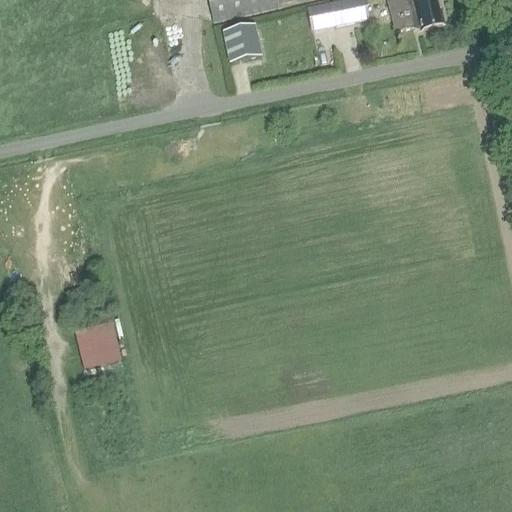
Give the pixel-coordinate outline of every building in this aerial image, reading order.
[(207,0),(213,26),(282,10),(281,7),(296,3),(297,4),(313,0),(207,0)] [(364,0),(363,0),(331,7),(336,29),(369,22),(364,0)] [(443,27),(445,25),(444,20),(442,19),(436,0),(404,0),(387,4),(395,36),(412,31),(412,30),(419,28),(421,34),(444,29),(443,27)] [(230,67),(261,60),(254,29),(223,36),(230,67)] [(129,362),(120,322),(82,331),(90,371),(129,362)]
